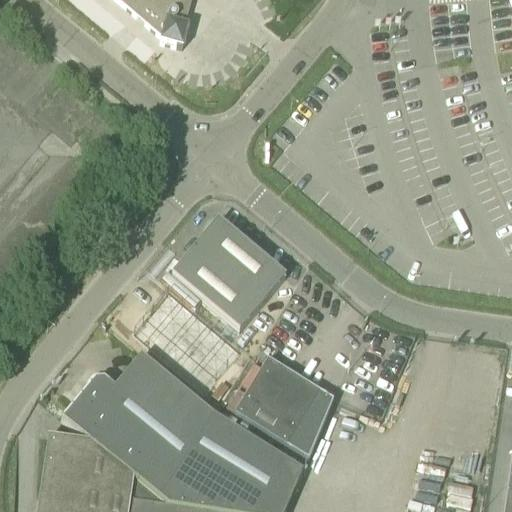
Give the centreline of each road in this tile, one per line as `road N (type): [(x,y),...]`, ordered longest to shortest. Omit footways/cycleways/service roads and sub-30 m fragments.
road 1 (residential): [(511,331),(428,318),(385,301),(217,156)]
road 2 (residential): [(0,413),(217,156)]
road 3 (residential): [(217,156),(26,0)]
road 4 (unknown): [(447,321),(372,500),(352,511)]
road 5 (residential): [(217,156),(339,0)]
